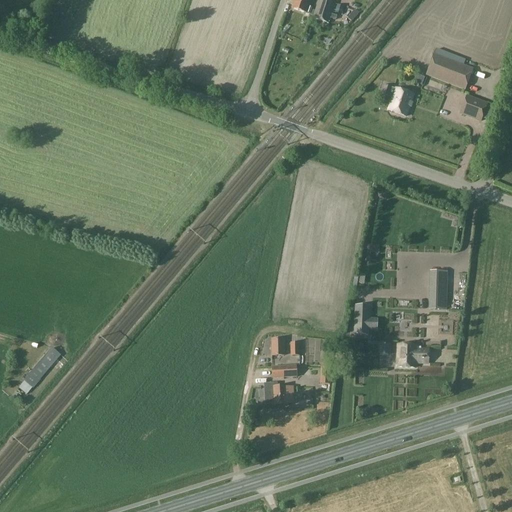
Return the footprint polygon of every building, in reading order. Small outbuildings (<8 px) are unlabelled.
[(309,0),(294,0),(291,9),(305,14),(309,0)] [(319,0),(318,0),(313,19),(312,19),(313,19),(329,24),(330,19),(335,21),(336,17),(331,15),(335,5),(319,0)] [(335,13),(341,16),(344,8),(337,6),(335,13)] [(472,71),(434,56),(426,76),(464,91),(472,71)] [(413,96),(392,89),(392,88),(384,86),(382,95),(392,98),(387,111),(405,118),(413,96)] [(488,105),(466,96),(459,114),(481,123),(488,105)] [(447,273),(431,273),(429,310),(446,311),(447,273)] [(355,306),(354,335),(368,336),(369,307),(355,306)] [(378,320),(378,326),(394,327),(394,312),(373,311),(373,320),(378,320)] [(272,356),(285,356),(285,338),(272,339),(272,356)] [(379,355),(388,356),(389,346),(380,345),(379,355)] [(397,368),(415,369),(415,364),(428,364),(428,350),(416,350),(416,346),(397,346),(397,368)] [(46,372),(30,359),(17,374),(33,388),(46,372)] [(296,366),(271,368),(272,380),(297,378),(296,366)] [(321,368),(320,376),(331,377),(331,369),(321,368)] [(277,388),(277,383),(264,384),(264,399),(273,399),(273,405),(286,405),(286,404),(294,404),(293,388),(287,389),(287,388),(277,388)]
